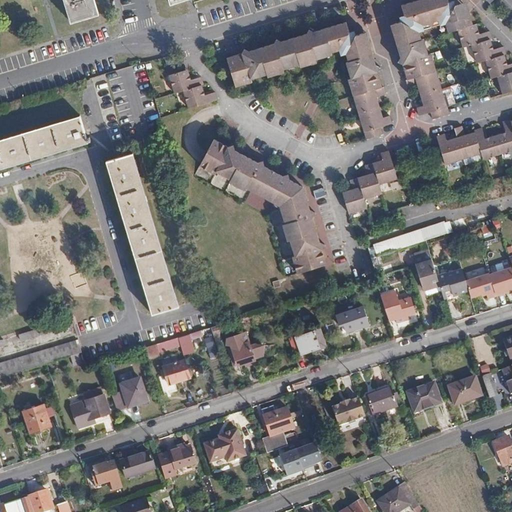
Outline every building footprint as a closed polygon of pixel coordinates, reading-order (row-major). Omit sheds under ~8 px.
[(99,14),(94,0),(65,0),(72,22),(99,14)] [(449,33),(459,30),(473,26),(470,13),(464,10),(458,12),(454,1),(448,3),(447,0),(424,0),(402,6),(405,18),(414,23),(410,28),(402,23),(395,25),(396,29),(393,33),(398,52),(405,55),(399,64),(403,66),(407,80),(437,72),(433,61),(430,62),(424,40),(421,41),(419,32),(422,25),(439,20),(441,26),(447,25),(449,33)] [(414,23),(405,18),(402,23),(410,28),(414,23)] [(330,53),(339,51),(350,33),(347,23),(320,31),(317,35),(310,31),(307,35),(289,39),(286,44),(277,39),(274,44),(256,49),(253,53),(244,49),(241,54),(230,56),(226,63),(233,88),(245,84),(244,81),(265,75),(266,78),(278,75),(277,72),(298,66),(299,69),(310,65),(309,62),(331,56),(330,53)] [(464,48),(472,46),(489,41),(492,41),(490,32),(478,35),(475,25),(473,26),(459,30),(464,48)] [(350,33),(339,51),(346,54),(357,36),(356,37),(350,34),(350,33)] [(357,36),(346,54),(349,62),(346,63),(353,85),(350,86),(367,140),(382,135),(381,128),(392,125),(390,117),(380,120),(374,99),(386,95),(384,87),(383,87),(379,74),(381,69),(371,64),(374,60),(368,40),(364,38),(363,35),(357,36)] [(477,64),(486,61),(503,56),(506,55),(504,48),(492,51),(489,41),(472,46),(477,64)] [(491,79),(497,78),(511,73),(511,64),(506,66),(503,56),(486,61),(491,79)] [(174,92),(183,89),(200,85),(203,84),(200,76),(189,78),(186,69),(169,74),(174,92)] [(442,90),(437,72),(407,80),(406,81),(409,89),(420,86),(423,95),(442,90)] [(511,73),(497,78),(503,96),(511,93),(511,73)] [(200,85),(183,89),(188,108),(217,99),(214,92),(202,95),(200,85)] [(450,105),(457,103),(453,88),(446,90),(450,105)] [(450,116),(442,90),(423,95),(426,106),(417,108),(420,117),(432,114),(434,120),(450,116)] [(81,116),(0,139),(0,168),(89,143),(81,116)] [(511,124),(511,125),(510,121),(502,124),(506,136),(485,142),(482,129),(474,132),(475,137),(465,139),(462,128),(454,130),(457,142),(447,145),(445,135),(437,138),(440,149),(432,151),(437,168),(481,155),(483,161),(511,152),(511,124)] [(257,161),(235,149),(233,144),(228,145),(214,138),(200,164),(210,170),(212,168),(232,179),(230,181),(241,187),(242,184),(282,206),(288,228),(286,229),(289,240),(292,239),(299,261),(296,262),(299,272),(323,265),(327,259),(323,247),(326,242),(321,239),(313,215),(316,210),(311,207),(305,187),(289,179),(288,173),(282,175),(264,165),(263,159),(257,161)] [(391,163),(388,152),(380,154),(383,163),(373,167),(372,164),(364,167),(368,178),(358,181),(357,178),(348,181),(352,193),(342,196),(347,214),(366,209),(363,199),(381,195),(378,185),(403,178),(398,161),(391,163)] [(106,162),(152,315),(155,315),(179,307),(134,154),(106,162)] [(485,199),(510,193),(506,177),(481,183),(485,199)] [(316,199),(328,196),(326,188),(314,190),(316,199)] [(372,255),(490,223),(487,212),(369,244),(372,255)] [(482,228),(486,237),(493,233),(488,225),(482,228)] [(430,294),(444,289),(438,271),(434,260),(418,264),(430,294)] [(444,289),(447,299),(457,296),(456,290),(470,286),(463,263),(438,271),(444,289)] [(511,267),(491,273),(498,296),(511,292),(511,289),(511,288),(511,267)] [(82,271),(70,276),(76,290),(88,285),(82,271)] [(491,273),(476,279),(471,291),(473,298),(488,294),(490,299),(498,296),(491,273)] [(385,306),(389,321),(396,319),(398,323),(410,319),(409,315),(416,313),(412,298),(385,306)] [(363,306),(342,314),(345,326),(347,333),(370,326),(363,306)] [(345,326),(342,314),(336,315),(340,327),(345,326)] [(73,326),(71,320),(60,324),(62,329),(73,326)] [(218,326),(220,332),(240,325),(239,320),(218,326)] [(213,328),(217,343),(223,342),(220,332),(218,326),(213,328)] [(45,334),(43,329),(20,335),(21,341),(45,334)] [(319,348),(314,332),(296,338),(301,353),(319,348)] [(256,360),(246,333),(230,338),(239,365),(256,360)] [(189,335),(178,339),(159,345),(161,352),(180,346),(184,357),(195,354),(189,335)] [(83,352),(79,340),(0,363),(0,377),(60,359),(83,352)] [(159,345),(146,349),(149,361),(163,356),(161,352),(159,345)] [(190,379),(185,360),(164,366),(166,375),(160,376),(165,394),(177,391),(175,383),(190,379)] [(484,376),(496,413),(505,410),(501,399),(504,398),(503,394),(500,395),(493,373),(484,376)] [(483,395),(477,377),(450,386),(457,404),(483,395)] [(124,391),(113,395),(118,411),(129,407),(129,408),(148,401),(141,379),(122,385),(124,391)] [(443,402),(436,382),(409,391),(415,409),(425,406),(426,408),(443,402)] [(71,407),(78,430),(96,424),(94,419),(110,414),(104,396),(103,396),(101,389),(84,394),(86,402),(71,407)] [(398,408),(393,389),(369,395),(375,415),(398,408)] [(339,425),(367,417),(361,398),(351,401),(351,400),(341,403),(341,405),(333,407),(339,425)] [(52,427),(45,405),(24,412),(33,436),(44,433),(42,430),(52,427)] [(264,439),(268,451),(289,444),(285,432),(296,428),(292,419),(291,414),(288,407),(278,411),(276,405),(263,409),(273,436),(264,439)] [(247,455),(238,429),(219,435),(220,438),(206,443),(212,462),(227,458),(228,462),(247,455)] [(511,457),(511,441),(510,437),(496,443),(505,467),(510,466),(508,459),(511,457)] [(286,478),(326,463),(319,442),(279,457),(286,478)] [(172,453),(159,457),(165,473),(166,478),(179,474),(177,469),(197,463),(192,446),(188,447),(187,444),(171,450),(172,453)] [(155,469),(150,452),(122,461),(127,477),(155,469)] [(123,488),(115,461),(108,463),(91,469),(97,487),(110,483),(113,492),(123,488)] [(266,479),(269,489),(277,487),(274,476),(266,479)] [(419,506),(420,505),(407,483),(404,484),(419,506)] [(413,509),(419,506),(404,484),(379,501),(385,511),(398,511),(409,505),(413,509)] [(46,493),(30,498),(35,511),(44,511),(52,510),(46,493)] [(0,511),(27,511),(23,498),(0,506),(0,511)] [(150,511),(146,499),(122,507),(123,511),(150,511)] [(368,511),(362,501),(342,511),(368,511)] [(58,505),(60,511),(70,511),(67,502),(58,505)]
